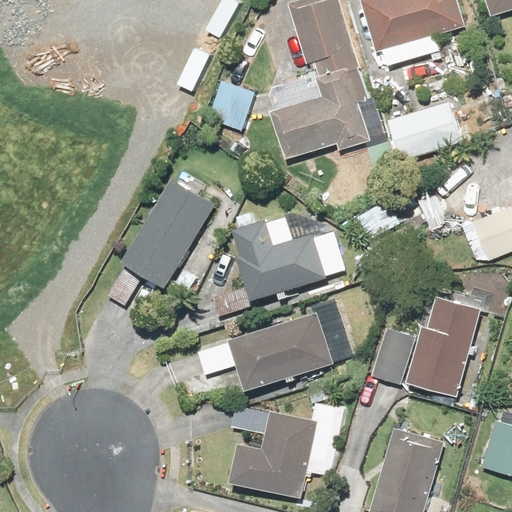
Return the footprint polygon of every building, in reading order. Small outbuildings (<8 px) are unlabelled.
[(371,93),(339,0),(288,0),(311,68),(269,82),(292,151),(333,137),(335,143),(372,131),(360,96),(371,93)] [(465,20),(458,0),(362,0),(377,44),(382,42),(387,57),(438,41),(435,29),(465,20)] [(511,3),(511,0),(485,0),(490,12),(511,3)] [(254,85),(220,74),(206,116),(240,127),(254,85)] [(448,97),(387,114),(392,134),(364,142),(370,164),(460,139),(448,97)] [(213,201),(170,174),(120,253),(164,280),(213,201)] [(402,217),(389,193),(357,209),(370,233),(402,217)] [(511,245),(511,198),(464,219),(481,259),(511,245)] [(233,219),(252,293),(276,287),(277,292),(288,289),(286,283),(328,273),(317,224),(295,229),(290,207),(233,219)] [(420,316),(415,331),(384,321),(370,367),(401,377),(402,373),(455,390),(482,303),(441,290),(431,319),(420,316)] [(346,335),(334,298),(230,332),(247,383),(333,355),(328,340),(346,335)] [(228,474),(301,488),(305,464),(320,467),(330,417),(272,405),(265,439),(236,433),(228,474)] [(416,511),(440,430),(397,418),(371,508),(383,511),(416,511)] [(511,424),(501,421),(487,469),(511,476),(511,424)]
